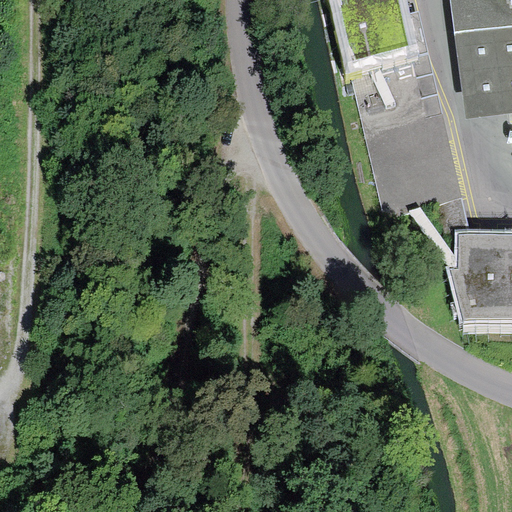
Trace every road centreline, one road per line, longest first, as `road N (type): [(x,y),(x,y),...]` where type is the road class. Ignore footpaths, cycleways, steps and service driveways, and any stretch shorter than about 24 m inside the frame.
road 1 (residential): [(511,395),(424,350),(331,273),(267,147),(237,0)]
road 2 (track): [(29,0),(34,222),(21,357),(0,388)]
road 3 (track): [(267,147),(229,176),(165,463),(142,511)]
road 4 (track): [(248,161),(242,477),(232,511)]
